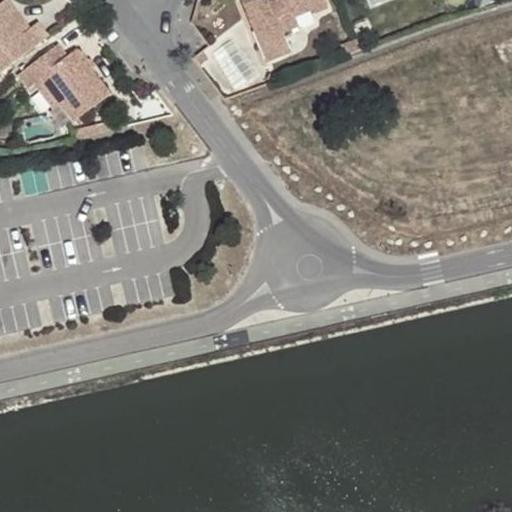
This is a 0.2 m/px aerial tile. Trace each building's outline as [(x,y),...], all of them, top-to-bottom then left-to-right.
[(0,0),(21,29),(28,23),(10,0),(0,0)] [(0,0),(0,68),(48,33),(36,18),(28,23),(21,29),(0,0)] [(237,0),(253,37),(276,28),(278,32),(281,31),(296,26),(293,16),(325,3),(324,0),(237,0)] [(276,28),(253,37),(262,62),(289,51),(281,31),(278,32),(276,28)] [(338,45),(342,55),(361,48),(356,38),(338,45)] [(66,53),(57,41),(17,71),(28,86),(32,83),(40,77),(59,102),(73,119),(110,90),(75,45),(66,53)] [(40,77),(32,83),(52,107),(59,102),(40,77)]
